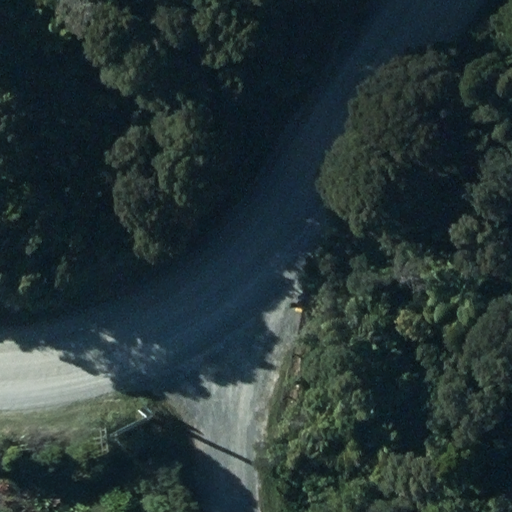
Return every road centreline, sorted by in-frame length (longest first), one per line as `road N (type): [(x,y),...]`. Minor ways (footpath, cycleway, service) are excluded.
road 1 (unclassified): [(421,0),(288,201),(229,274),(136,336),(42,365),(0,369)]
road 2 (unknown): [(229,274),(206,452),(215,511)]
